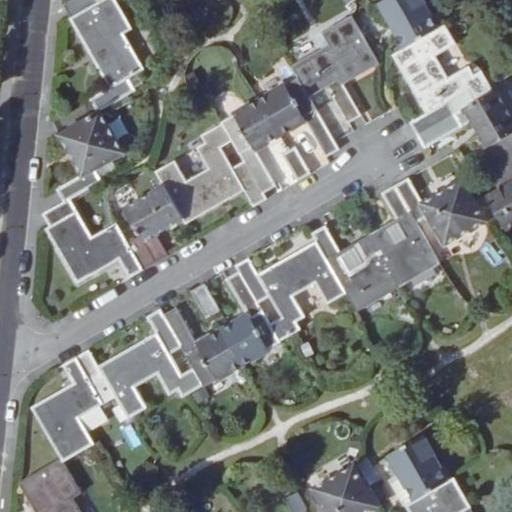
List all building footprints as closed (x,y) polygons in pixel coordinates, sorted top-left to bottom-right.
[(118,1),(117,0),(70,0),(64,4),(110,88),(90,100),(98,113),(104,111),(138,91),(131,79),(147,70),(127,34),(134,30),(118,1)] [(406,49),(440,29),(422,0),(389,0),(381,5),(406,49)] [(299,77),(312,99),(330,89),(350,124),(363,116),(346,85),(382,64),(353,16),(323,33),(329,45),(293,67),(299,77)] [(440,29),(406,49),(394,56),(428,114),(412,123),(420,137),(495,92),(483,70),(476,74),(472,67),(450,78),(438,57),(457,46),(446,26),(440,29)] [(221,124),(265,195),(279,186),(258,150),(282,136),(307,122),(327,159),(341,150),(337,143),(312,99),(299,77),(221,124)] [(495,92),(420,137),(427,149),(473,123),(487,148),(481,152),(502,189),(511,182),(511,111),(500,89),(495,92)] [(104,111),(98,113),(58,137),(81,177),(57,190),(64,203),(73,201),(105,182),(98,170),(128,152),(104,111)] [(165,187),(184,220),(187,225),(246,192),(255,207),(267,200),(265,195),(221,124),(202,135),(207,143),(198,148),(210,168),(189,180),(176,160),(156,172),(165,187)] [(296,146),(290,150),(283,154),(299,181),(312,174),(296,146)] [(396,186),(418,224),(431,217),(447,244),(487,221),(464,180),(425,203),(410,178),(396,186)] [(511,182),(502,189),(488,198),(508,231),(511,227),(511,182)] [(418,224),(396,186),(383,194),(397,219),(369,236),(400,289),(442,264),(418,224)] [(130,242),(143,272),(171,255),(159,234),(184,220),(165,187),(126,210),(141,236),(130,242)] [(73,201),(64,203),(46,214),(53,227),(48,230),(80,284),(121,261),(131,279),(143,272),(130,242),(119,223),(95,237),(73,201)] [(400,289),(369,236),(343,251),(328,226),(314,234),(317,241),(349,295),(359,312),(400,289)] [(349,295),(317,241),(261,274),(251,258),(237,266),(241,273),(229,280),(249,316),(224,331),(244,366),(284,343),(283,342),(303,330),(299,322),(308,317),(296,297),(317,284),(330,306),(349,295)] [(209,319),(215,316),(223,311),(206,283),(192,292),(209,319)] [(244,366),(224,331),(200,345),(179,308),(166,316),(204,386),(206,388),(244,366)] [(204,386),(166,316),(162,309),(148,318),(158,334),(101,367),(91,351),(75,360),(100,409),(117,399),(121,406),(129,420),(150,408),(139,388),(159,376),(171,397),(180,391),(184,398),(204,386)] [(100,409),(75,360),(65,366),(74,383),(35,407),(62,458),(66,463),(95,445),(82,420),(100,409)] [(129,420),(121,406),(115,410),(122,424),(129,420)] [(415,500),(448,481),(423,438),(390,456),(415,500)] [(66,463),(62,458),(21,484),(36,511),(84,511),(76,498),(83,494),(66,463)] [(370,511),(379,507),(356,467),(314,491),(326,511),(370,511)] [(448,481),(415,500),(406,505),(409,511),(465,511),(472,508),(455,478),(448,481)]
